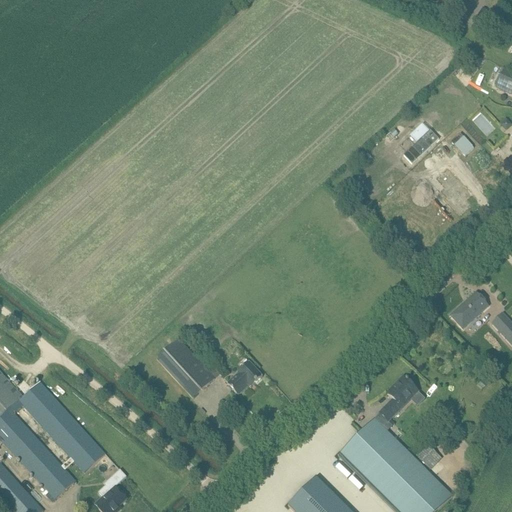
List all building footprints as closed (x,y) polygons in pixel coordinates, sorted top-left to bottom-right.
[(496,87),(511,94),(511,72),(504,69),(496,87)] [(453,171),(460,164),(443,146),(432,158),(447,174),(452,169),(453,171)] [(454,206),(466,220),(475,211),(471,206),(476,201),(468,193),(469,192),(464,186),(463,187),(459,183),(450,191),(454,195),(450,199),(455,205),(454,206)] [(476,293),(451,317),(463,330),(488,307),(476,293)] [(492,324),(511,346),(511,325),(502,315),(492,324)] [(178,340),(156,360),(193,400),(215,380),(178,340)] [(250,389),(262,378),(249,363),(237,374),(237,375),(227,385),(238,396),(248,387),(250,389)] [(0,418),(10,410),(19,401),(23,398),(0,372),(0,418)] [(380,414),(374,419),(388,433),(393,427),(388,422),(417,392),(410,385),(403,378),(397,385),(398,386),(388,396),(395,403),(392,406),(390,404),(380,414)] [(39,382),(23,398),(19,401),(71,458),(62,466),(10,410),(0,418),(0,439),(56,501),(76,482),(66,470),(75,462),(86,473),(106,455),(39,382)] [(480,382),(476,386),(481,391),(485,386),(480,382)] [(374,419),(338,456),(393,511),(437,511),(453,497),(388,433),(374,419)] [(417,457),(430,471),(441,459),(428,446),(417,457)] [(44,511),(0,463),(0,495),(15,511),(44,511)] [(350,511),(316,478),(288,506),(293,511),(350,511)] [(103,498),(95,506),(100,511),(114,511),(127,501),(110,483),(99,494),(103,498)]
